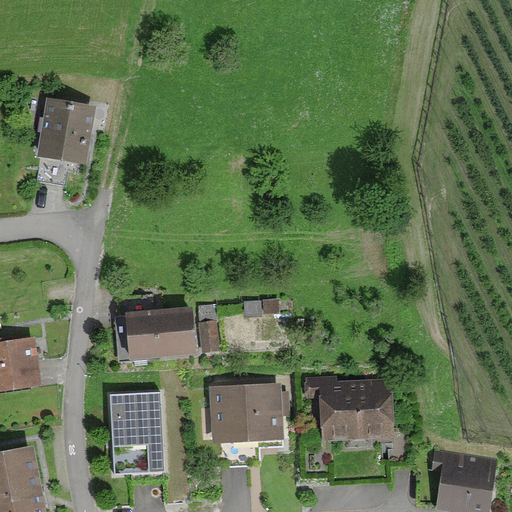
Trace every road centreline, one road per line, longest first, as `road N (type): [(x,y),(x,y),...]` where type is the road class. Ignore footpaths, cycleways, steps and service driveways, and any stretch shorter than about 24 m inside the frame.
road 1 (residential): [(84,511),(69,405),(86,235)]
road 2 (unknown): [(71,389),(311,346)]
road 3 (track): [(149,0),(86,235)]
